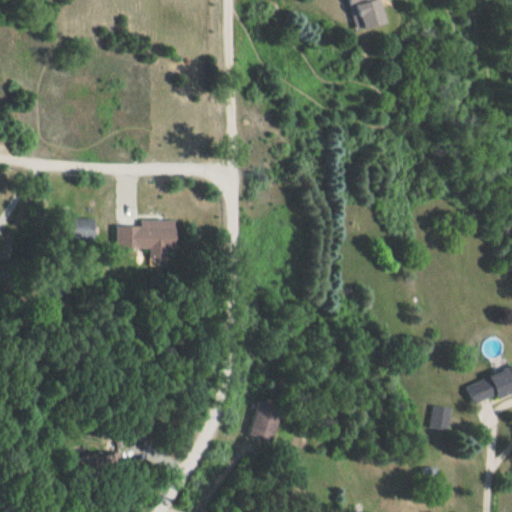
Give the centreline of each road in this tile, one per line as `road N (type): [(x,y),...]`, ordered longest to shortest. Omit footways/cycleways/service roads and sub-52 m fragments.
road 1 (residential): [(149,511),(205,417),(219,372),(221,0)]
road 2 (residential): [(221,162),(0,149)]
